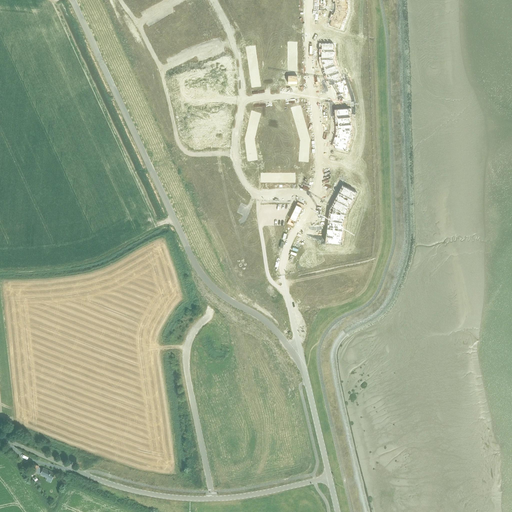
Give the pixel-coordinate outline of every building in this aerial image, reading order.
[(330,17),(329,19),(330,20),(331,20),(330,22),(329,25),(333,27),(340,29),(341,28),(343,21),(344,18),(345,18),(345,19),(346,18),(347,15),(347,14),(346,13),(347,11),(347,9),(348,9),(348,7),(348,4),(348,3),(347,3),(347,0),(348,0),(347,0),(332,0),(333,1),(333,4),(334,4),(335,4),(335,5),(335,7),(335,8),(335,9),(335,10),(334,11),(334,12),(333,12),(332,12),(331,14),(330,16),(330,17)] [(320,48),(319,48),(319,51),(319,52),(319,53),(319,54),(319,57),(321,57),(321,62),(322,65),(324,69),(322,70),(323,73),(323,75),(324,75),(324,76),(325,78),(326,78),(327,77),(329,83),(330,85),(333,84),(336,83),(338,82),(341,81),(338,74),(339,73),(339,72),(337,68),(336,69),(335,66),(335,65),(333,60),(333,59),(333,56),(334,56),(334,52),(334,51),(333,51),(333,44),(333,43),(326,43),(321,43),(321,45),(321,48),(320,48)] [(251,46),(246,47),(247,53),(247,55),(256,54),(255,46),(251,46)] [(256,54),(247,55),(248,62),(257,60),(256,54)] [(257,60),(248,62),(249,66),(249,69),(258,67),(257,60)] [(260,79),(251,80),(252,88),(261,87),(260,79)] [(300,106),(291,108),(293,116),(302,113),(300,106)] [(334,139),(333,142),(334,142),(335,143),(335,144),(334,148),(345,151),(345,150),(347,143),(347,142),(348,140),(348,139),(349,140),(351,136),(351,135),(350,135),(349,135),(350,133),(350,131),(350,130),(351,130),(351,127),(351,125),(351,124),(349,124),(349,121),(350,121),(351,121),(350,117),(350,116),(349,116),(348,109),(346,109),(341,109),(340,109),(337,110),(337,118),(335,118),(335,120),(335,121),(335,123),(336,126),(337,126),(338,126),(338,128),(338,131),(338,132),(338,133),(338,135),(336,134),(335,134),(334,137),(334,139)] [(251,112),(250,119),(259,121),(261,114),(251,112)] [(302,113),(293,116),(295,123),(304,120),(302,113)] [(304,120),(295,123),(297,128),(306,126),(306,125),(304,120)] [(306,126),(297,128),(298,134),(308,131),(307,131),(306,126)] [(247,131),(245,139),(255,140),(256,133),(247,131)] [(308,131),(298,134),(300,141),(310,140),(309,136),(308,131)] [(255,140),(245,139),(246,148),(256,147),(255,140)] [(300,148),(309,148),(310,140),(300,141),(300,148)] [(256,153),(247,154),(248,161),(257,160),(256,153)] [(299,154),(299,161),(308,162),(309,158),(309,154),(299,154)] [(326,231),(328,231),(327,236),(327,240),(328,240),(328,242),(328,243),(339,244),(339,242),(339,241),(341,242),(343,225),(342,225),(342,222),(342,220),(343,220),(344,220),(344,219),(344,218),(344,215),(344,214),(345,213),(346,211),(347,210),(347,209),(346,209),(347,207),(347,206),(348,206),(347,206),(348,205),(348,204),(349,204),(349,205),(350,204),(352,200),(352,199),(354,195),(355,195),(354,194),(353,194),(354,192),(355,192),(348,188),(343,186),(342,188),(341,191),(340,190),(339,191),(339,192),(338,192),(337,194),(336,196),(336,197),(337,197),(337,198),(336,201),(334,203),(333,205),(332,208),(333,208),(332,211),(332,212),(331,212),(330,212),(329,212),(329,214),(329,215),(330,215),(330,218),(329,220),(329,221),(329,222),(329,223),(329,224),(328,224),(327,224),(327,226),(327,229),(327,230),(326,231)] [(29,471),(34,474),(38,466),(33,463),(29,471)] [(43,467),(40,473),(43,475),(44,475),(48,477),(46,480),(50,482),(55,473),(43,467)]
